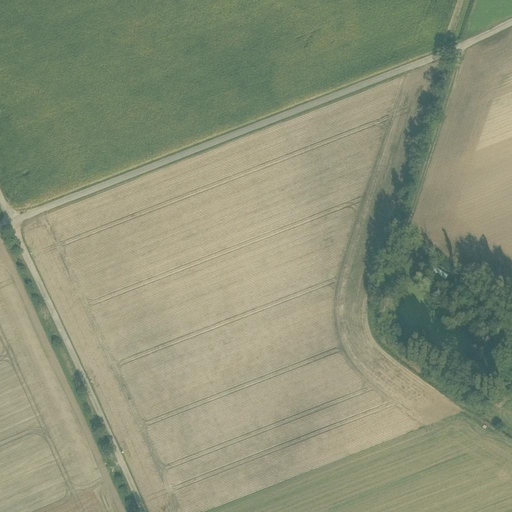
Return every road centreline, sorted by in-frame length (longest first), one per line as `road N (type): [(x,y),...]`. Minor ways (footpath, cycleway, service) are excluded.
road 1 (unclassified): [(511,22),(9,220)]
road 2 (unclassified): [(141,511),(9,220)]
